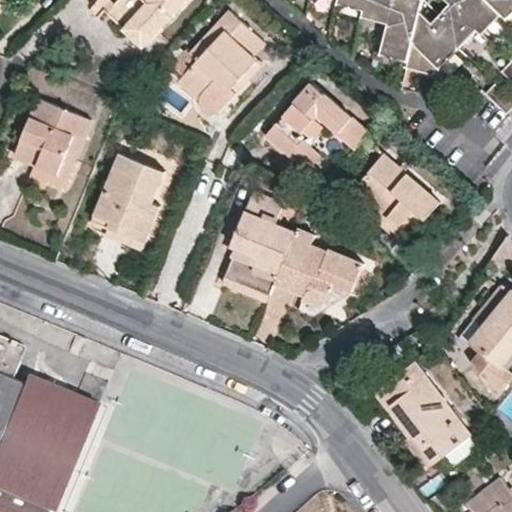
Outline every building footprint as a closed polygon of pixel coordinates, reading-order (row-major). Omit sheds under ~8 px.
[(151,45),(192,0),(123,0),(121,3),(114,11),(151,45)] [(369,10),(371,0),(351,0),(350,4),(369,10)] [(393,24),(400,0),(371,0),(369,10),(376,13),(375,19),(393,24)] [(412,61),(425,13),(428,1),(426,0),(400,0),(393,24),(388,46),(397,49),(395,56),(412,61)] [(503,14),(487,0),(450,0),(456,5),(480,30),(486,24),(489,28),(503,14)] [(511,0),(487,0),(503,14),(509,9),(511,12),(511,0)] [(480,30),(456,5),(437,24),(462,49),(480,30)] [(508,18),(511,14),(511,12),(509,9),(503,14),(507,19),(508,18)] [(367,17),(375,19),(376,13),(369,10),(367,17)] [(210,94),(207,100),(213,110),(217,112),(222,113),(226,112),(230,109),(247,89),(242,84),(251,74),(257,78),(272,60),(260,48),(266,39),(236,12),(198,56),(205,63),(191,79),(210,94)] [(438,74),(462,49),(437,24),(425,13),(412,61),(420,63),(419,69),(438,74)] [(484,33),(489,28),(486,24),(480,30),(484,33)] [(386,54),(395,56),(397,49),(388,46),(386,54)] [(180,76),(207,100),(210,94),(191,79),(205,63),(198,56),(180,76)] [(410,67),(419,69),(420,63),(412,61),(410,67)] [(511,61),(502,71),(511,79),(511,61)] [(242,84),(247,89),(257,78),(251,74),(242,84)] [(511,112),(511,97),(511,98),(498,84),(488,93),(487,94),(510,115),(511,112)] [(361,153),(376,135),(319,86),(273,138),(297,160),(299,158),(314,171),(317,169),(323,174),(332,165),(311,145),(329,124),(361,153)] [(70,158),(83,163),(99,121),(46,100),(23,159),(41,166),(64,175),(70,158)] [(405,229),(402,235),(412,244),(446,205),(391,157),(361,190),(378,205),(405,229)] [(75,179),(83,163),(70,158),(64,175),(75,179)] [(138,234),(157,241),(167,217),(160,214),(172,180),(127,160),(102,218),(123,227),(120,232),(136,239),(138,234)] [(307,234),(285,225),(293,206),(263,194),(241,247),(242,247),(248,250),(236,280),(280,298),(285,285),(307,234)] [(374,210),(402,235),(405,229),(378,205),(374,210)] [(99,226),(117,234),(120,232),(123,227),(102,218),(99,226)] [(326,240),(308,231),(307,234),(285,285),(314,298),(313,303),(333,311),(344,288),(363,297),(374,268),(340,254),(338,257),(323,250),(326,240)] [(150,255),(157,241),(138,234),(136,239),(120,232),(117,234),(115,240),(150,255)] [(234,286),(278,304),(280,298),(236,280),(234,286)] [(336,314),(363,297),(344,288),(333,311),(336,314)] [(511,298),(511,297),(473,347),(482,354),(475,363),(500,396),(511,379),(511,371),(506,367),(511,358),(511,298)] [(333,311),(313,303),(306,319),(319,325),(336,314),(333,311)] [(22,392),(17,389),(20,380),(11,376),(24,341),(0,331),(0,511),(55,511),(99,408),(28,378),(22,392)] [(471,437),(415,360),(374,390),(432,467),(471,437)] [(511,511),(511,493),(500,477),(467,503),(474,511),(511,511)]
